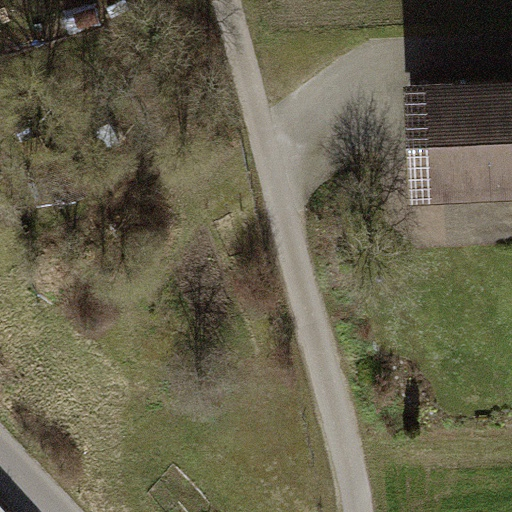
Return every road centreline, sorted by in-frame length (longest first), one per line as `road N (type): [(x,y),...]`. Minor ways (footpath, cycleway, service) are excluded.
road 1 (track): [(360,511),(228,0)]
road 2 (track): [(272,163),(365,53),(511,46)]
